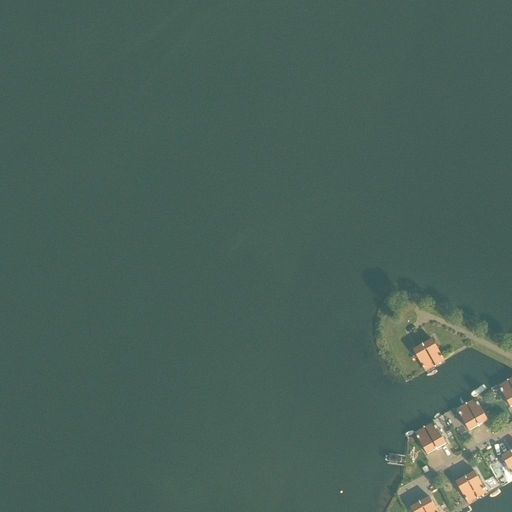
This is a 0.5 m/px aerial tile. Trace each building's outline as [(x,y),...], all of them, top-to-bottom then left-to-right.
[(431,340),(419,346),(431,368),(443,361),(431,340)] [(431,368),(419,346),(406,353),(418,375),(431,368)] [(511,395),(506,384),(494,390),(506,412),(511,408),(511,395)] [(475,401),(463,408),(475,429),(486,423),(475,401)] [(463,408),(451,415),(463,436),(475,429),(463,408)] [(429,424),(417,431),(429,452),(441,445),(429,424)] [(417,431),(406,437),(417,458),(429,452),(417,431)] [(511,463),(506,454),(495,460),(506,481),(511,478),(511,463)] [(471,473),(459,480),(471,501),(483,494),(471,473)] [(459,480),(447,487),(459,508),(471,501),(459,480)] [(432,511),(425,500),(413,506),(416,511),(432,511)]
